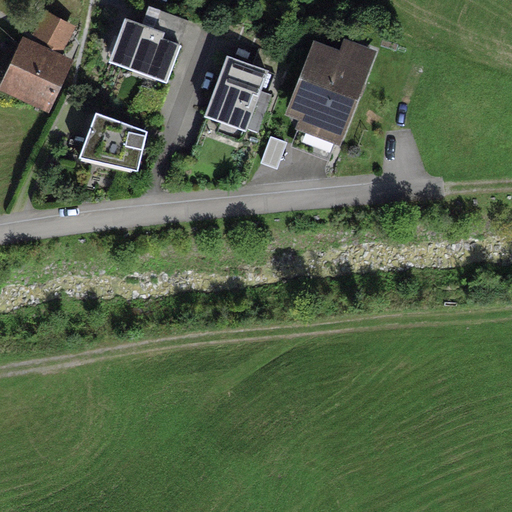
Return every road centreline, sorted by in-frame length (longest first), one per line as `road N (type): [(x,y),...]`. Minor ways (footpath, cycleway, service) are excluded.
road 1 (track): [(511,305),(201,331),(0,363)]
road 2 (residential): [(20,223),(401,180)]
road 3 (unclassified): [(94,0),(20,223)]
